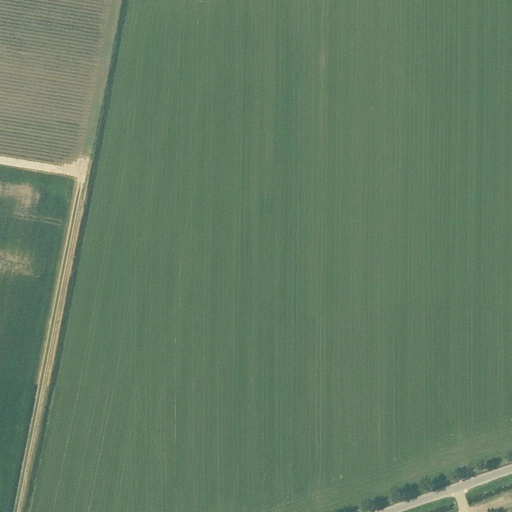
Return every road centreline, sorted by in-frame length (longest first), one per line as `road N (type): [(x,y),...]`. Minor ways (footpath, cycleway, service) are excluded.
road 1 (track): [(15,511),(82,172)]
road 2 (unclassified): [(387,511),(511,469)]
